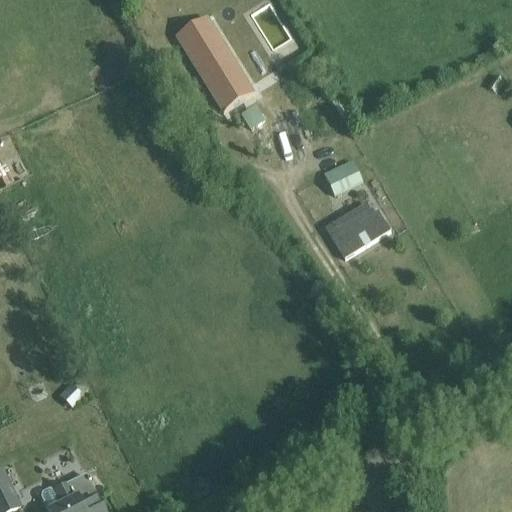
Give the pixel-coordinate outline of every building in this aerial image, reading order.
[(208,21),(177,40),(223,115),(236,107),(255,96),(252,91),(226,49),(212,26),(208,21)] [(302,91),(259,117),(277,148),(320,122),(302,91)] [(245,132),(261,127),(256,110),(240,115),(245,132)] [(363,186),(352,164),(325,177),(335,199),(363,186)] [(367,205),(326,230),(346,261),(391,233),(380,213),(374,217),(367,205)] [(82,397),(73,389),(71,387),(59,400),(70,410),(82,397)] [(0,511),(13,511),(19,510),(10,492),(1,474),(0,474),(0,511)] [(68,485),(67,483),(42,495),(49,511),(46,511),(102,511),(85,477),(68,485)]
